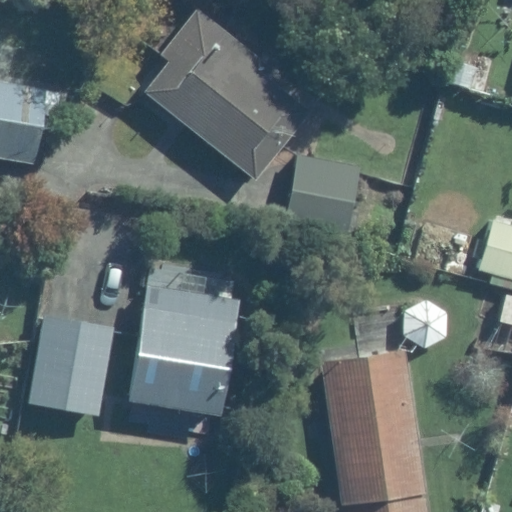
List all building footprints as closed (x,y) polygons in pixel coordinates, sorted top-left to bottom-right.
[(255,64),(174,0),(167,0),(145,29),(171,50),(136,95),(248,183),(300,118),(246,75),(255,64)] [(56,120),(59,94),(0,85),(0,162),(30,167),(37,117),(56,120)] [(352,169),(292,160),(281,231),(341,240),(352,169)] [(511,228),(484,221),(471,269),(511,279),(511,228)] [(236,301),(145,286),(125,407),(216,422),(236,301)] [(110,332),(44,319),(27,407),(93,420),(110,332)] [(422,511),(399,351),(313,364),(334,511),(422,511)]
